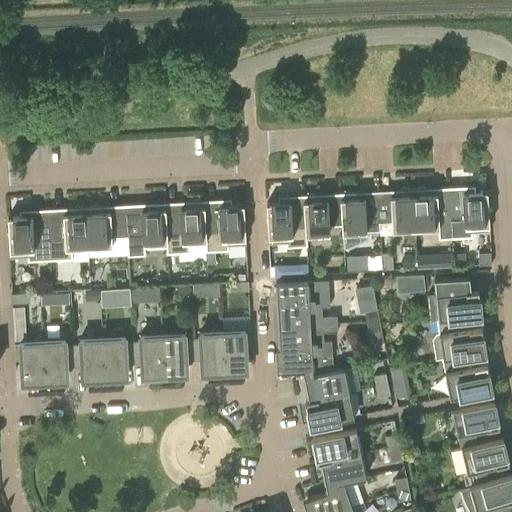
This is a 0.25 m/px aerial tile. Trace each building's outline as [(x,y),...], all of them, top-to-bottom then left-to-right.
[(474,185),(449,186),(451,237),(472,236),(471,231),(489,230),(488,211),(487,190),(475,191),(474,185)] [(438,238),(451,237),(449,186),(413,188),(415,228),(437,227),(438,238)] [(392,230),(415,228),(413,188),(377,190),(379,222),(391,221),(392,230)] [(379,230),(379,222),(377,190),(340,192),(342,232),(343,232),(344,247),(365,238),(365,231),(379,230)] [(342,232),(340,192),(303,194),(306,245),(307,245),(306,234),(329,233),(329,225),(341,224),(342,232)] [(286,246),(306,245),(303,194),(278,196),(278,202),(266,202),(267,223),(268,242),(286,241),(286,246)] [(230,198),(203,200),(206,250),(227,249),(227,244),(245,244),(244,224),(243,203),(231,204),(230,198)] [(185,201),(164,202),(167,252),(189,251),(188,240),(204,240),(205,251),(206,250),(203,200),(185,201)] [(164,202),(125,204),(128,255),(144,254),(144,243),(165,242),(166,252),(167,252),(164,202)] [(125,204),(86,206),(88,246),(111,245),(111,236),(126,236),(127,255),(128,255),(125,204)] [(71,247),(88,246),(86,206),(47,208),(50,259),(72,258),(71,247)] [(27,260),(50,259),(47,208),(19,210),(19,216),(7,216),(8,237),(9,256),(27,255),(27,260)] [(491,264),(490,252),(478,253),(479,265),(491,264)] [(382,269),(391,269),(391,254),(381,254),(382,269)] [(297,275),(307,274),(307,264),(302,264),(297,269),(297,275)] [(422,290),(422,272),(393,273),(394,291),(422,290)] [(428,294),(430,319),(481,313),(478,289),(470,289),(469,276),(434,278),(436,293),(428,294)] [(276,282),(278,326),(337,323),(336,315),(322,315),(321,307),(329,306),(328,279),(276,282)] [(229,292),(248,291),(247,281),(229,281),(220,282),(221,291),(229,291),(229,292)] [(365,310),(367,321),(379,318),(372,284),(364,286),(369,309),(365,310)] [(202,286),(191,286),(191,297),(202,297),(202,286)] [(128,287),(113,288),(114,303),(129,302),(128,287)] [(159,287),(130,288),(130,302),(160,300),(159,287)] [(87,289),(87,300),(100,299),(99,288),(87,289)] [(40,293),(41,304),(69,303),(68,292),(40,293)] [(28,293),(11,294),(11,303),(28,302),(28,293)] [(23,306),(13,306),(13,316),(24,316),(23,306)] [(430,319),(436,319),(438,332),(436,333),(432,338),(435,358),(485,351),(481,326),(473,327),(471,315),(481,314),(481,313),(430,319)] [(383,341),(379,318),(367,321),(369,332),(373,331),(376,342),(383,341)] [(303,369),(304,376),(344,368),(344,367),(333,369),(331,340),(323,340),(323,332),(337,331),(337,323),(278,326),(280,370),(303,369)] [(250,329),(222,331),(224,371),(241,370),(240,357),(245,357),(245,347),(251,346),(250,329)] [(199,332),(200,335),(192,336),(193,360),(207,359),(207,372),(224,371),(222,331),(199,332)] [(184,333),(162,334),(164,374),(181,373),(180,360),(186,360),(193,360),(192,336),(184,336),(184,333)] [(140,335),(140,339),(132,339),(133,363),(147,362),(147,375),(164,374),(162,334),(140,335)] [(124,336),(102,337),(104,377),(121,376),(120,364),(133,363),(132,339),(125,339),(124,336)] [(80,338),(80,343),(72,343),(73,366),(87,366),(87,378),(104,377),(102,337),(80,338)] [(64,339),(42,340),(44,381),(61,380),(60,367),(73,366),(72,343),(64,343),(64,339)] [(27,381),(44,381),(42,340),(13,342),(14,359),(21,359),(21,369),(27,369),(27,381)] [(485,351),(435,358),(435,359),(450,357),(452,370),(444,371),(449,396),(491,388),(486,363),(478,364),(476,353),(485,351)] [(403,363),(389,366),(391,377),(405,374),(403,363)] [(348,391),(344,368),(304,376),(309,399),(348,391)] [(385,372),(373,375),(375,386),(387,383),(385,372)] [(378,397),(389,394),(387,383),(375,386),(378,397)] [(353,416),(348,391),(309,399),(314,424),(353,416)] [(451,408),(459,447),(502,436),(493,438),(491,427),(499,425),(493,400),(451,408)] [(410,423),(422,421),(421,414),(409,417),(410,423)] [(316,435),(321,460),(360,452),(356,428),(316,435)] [(397,433),(385,436),(387,447),(399,444),(397,433)] [(508,461),(502,436),(459,447),(459,448),(461,448),(467,471),(474,469),(478,482),(503,475),(500,463),(508,461)] [(391,462),(402,459),(399,444),(387,447),(391,462)] [(415,446),(405,448),(407,458),(417,456),(415,446)] [(365,475),(360,452),(321,460),(325,483),(365,475)] [(511,472),(503,475),(478,482),(459,488),(460,492),(461,496),(463,501),(465,506),(467,509),(468,511),(511,511),(511,500),(511,499),(511,498),(511,472)] [(301,493),(320,487),(316,473),(297,478),(301,493)] [(306,498),(310,511),(332,511),(351,505),(343,481),(365,476),(365,475),(325,483),(327,490),(306,498)] [(406,476),(394,479),(396,490),(408,487),(406,476)] [(398,500),(410,498),(408,487),(396,490),(398,500)]
